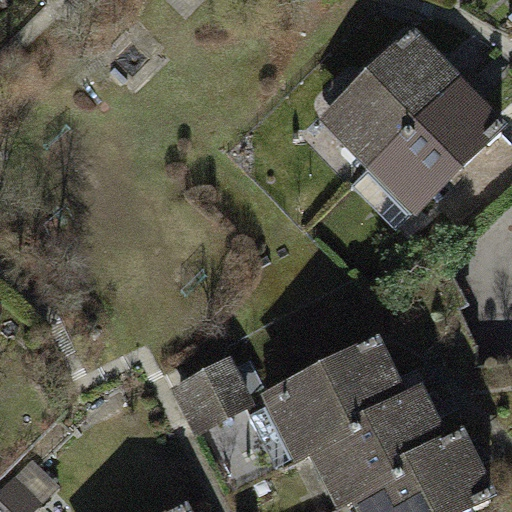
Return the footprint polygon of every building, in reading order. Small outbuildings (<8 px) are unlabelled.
[(511,125),(511,123),(417,25),(319,119),(416,218),(511,125)] [(378,339),(261,401),(293,459),(308,451),(409,397),(378,339)] [(231,361),(176,387),(199,435),(254,409),(231,361)] [(451,444),(422,390),(409,397),(308,451),(337,505),(348,499),(451,444)] [(470,511),(498,497),(466,437),(451,444),(348,499),(354,511),(470,511)]
